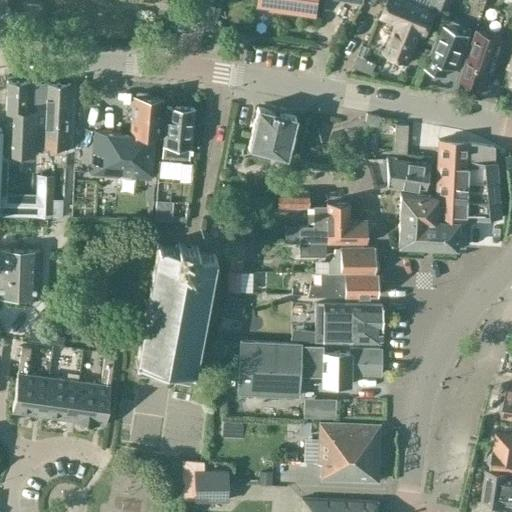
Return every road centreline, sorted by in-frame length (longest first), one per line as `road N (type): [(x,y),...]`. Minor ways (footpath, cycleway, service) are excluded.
road 1 (tertiary): [(511,131),(190,66)]
road 2 (residential): [(410,490),(422,313),(457,267),(511,263)]
road 3 (tertiary): [(410,490),(433,363),(511,265)]
road 4 (tertiary): [(190,66),(0,55)]
road 5 (residential): [(10,511),(19,469),(32,458),(48,451),(88,458)]
